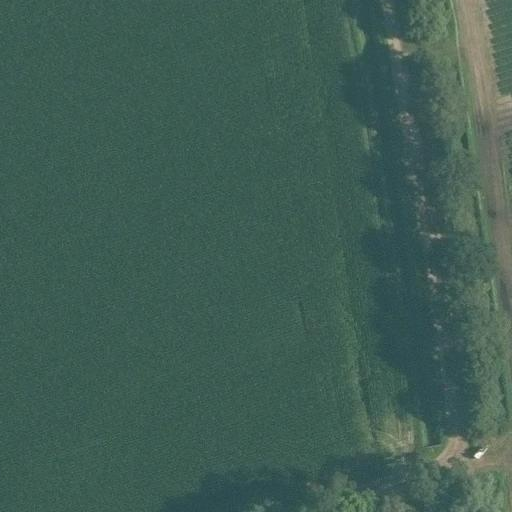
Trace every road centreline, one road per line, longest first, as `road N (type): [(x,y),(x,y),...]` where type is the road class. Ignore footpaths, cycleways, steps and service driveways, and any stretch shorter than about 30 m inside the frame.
road 1 (track): [(464,511),(384,0)]
road 2 (track): [(457,468),(333,511)]
